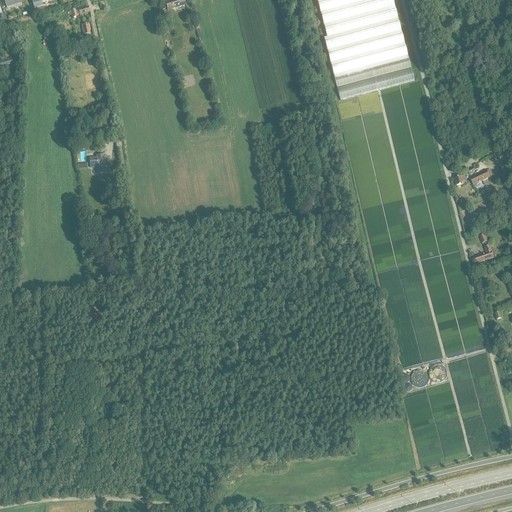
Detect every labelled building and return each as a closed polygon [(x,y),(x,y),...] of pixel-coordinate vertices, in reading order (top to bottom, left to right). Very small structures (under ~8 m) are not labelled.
[(19,0),(11,0),(5,2),(7,10),(22,6),(19,0)] [(34,0),(35,3),(32,4),(34,10),(32,10),(34,14),(45,11),(42,4),(48,2),(47,0),(34,0)] [(166,5),(164,5),(165,10),(167,9),(168,12),(186,6),(184,0),(181,0),(179,1),(178,0),(176,0),(165,3),(166,5)] [(316,0),(327,38),(324,39),(340,101),(414,82),(392,0),(316,0)] [(76,10),(70,12),(71,16),(72,15),(73,19),(78,17),(77,16),(80,15),(80,16),(90,13),(89,8),(76,11),(76,10)] [(89,24),(81,26),(83,36),(90,34),(90,31),(91,31),(89,24)] [(1,61),(0,61),(0,66),(0,68),(19,63),(17,57),(7,60),(7,59),(4,58),(1,59),(1,61)] [(96,159),(89,159),(90,169),(96,169),(97,175),(107,174),(107,169),(105,169),(105,168),(106,168),(104,156),(96,157),(96,159)] [(487,171),(470,179),(474,186),(493,177),(491,170),(487,172),(487,171)] [(465,177),(455,180),(457,188),(464,186),(464,183),(467,182),(465,177)] [(486,235),(480,238),(483,245),(489,242),(486,235)] [(486,254),(475,258),(477,265),(482,263),(483,266),(485,265),(484,263),(494,259),(490,247),(485,249),(486,254)]
